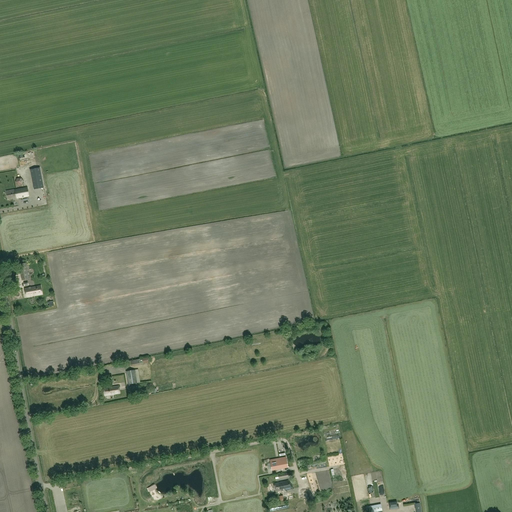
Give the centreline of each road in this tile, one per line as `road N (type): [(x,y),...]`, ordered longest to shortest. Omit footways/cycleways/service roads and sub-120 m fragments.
road 1 (track): [(42,486),(274,436),(285,444),(295,498)]
road 2 (unclassified): [(47,511),(0,277)]
